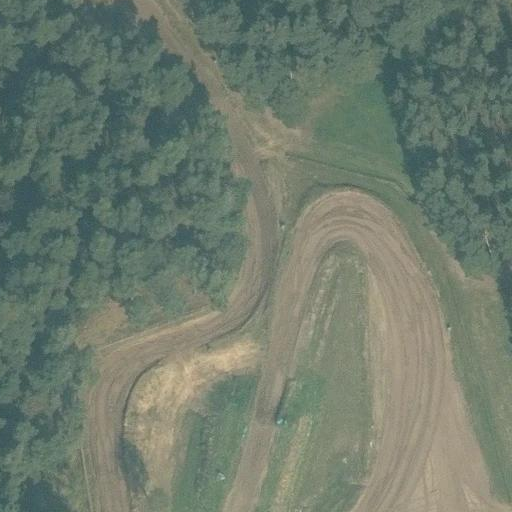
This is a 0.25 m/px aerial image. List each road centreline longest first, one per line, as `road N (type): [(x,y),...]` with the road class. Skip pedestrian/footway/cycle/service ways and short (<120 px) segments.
road 1 (track): [(96,0),(118,40),(188,75),(208,102),(239,160),(264,239),(251,285),(227,308),(110,382),(101,434),(113,511)]
road 2 (track): [(234,511),(300,255),(320,240),(345,236),(377,260),(405,401),(393,462),(369,511)]
